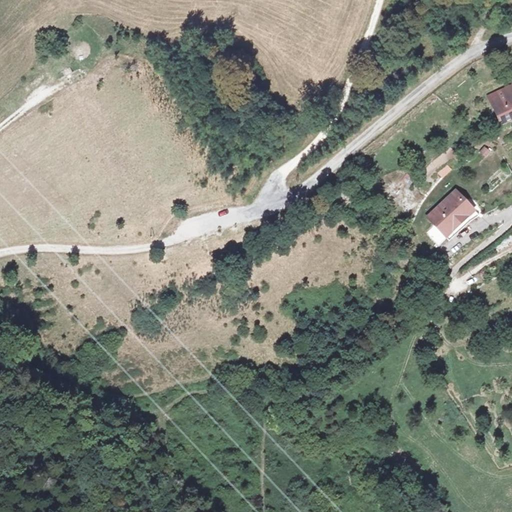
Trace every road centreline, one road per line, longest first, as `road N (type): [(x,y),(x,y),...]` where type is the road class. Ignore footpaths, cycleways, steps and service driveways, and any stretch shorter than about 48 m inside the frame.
road 1 (track): [(389,0),(328,141),(282,181),(279,206),(152,249),(0,252)]
road 2 (residential): [(511,36),(465,60),(279,206)]
